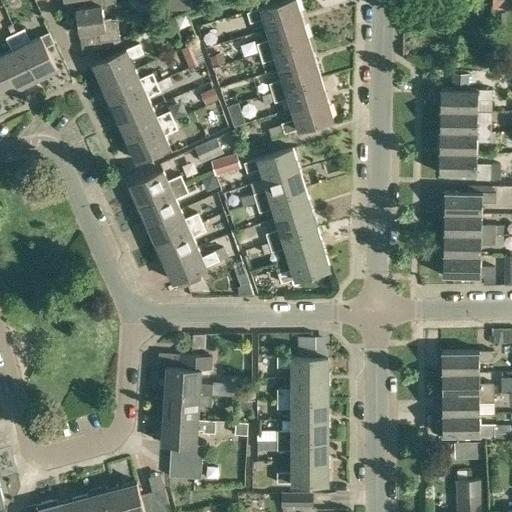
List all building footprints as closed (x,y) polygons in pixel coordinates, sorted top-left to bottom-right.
[(193,0),(167,0),(168,10),(194,8),(193,0)] [(266,28),(302,17),(296,0),(283,0),(246,12),(249,21),(263,17),(266,28)] [(103,4),(84,6),(75,8),(79,33),(97,30),(99,42),(101,41),(103,48),(121,40),(120,38),(119,38),(116,17),(104,19),(102,5),(104,5),(103,4)] [(149,10),(137,15),(142,27),(154,23),(149,10)] [(162,21),(168,34),(180,29),(175,16),(172,17),(162,21)] [(308,37),(302,17),(266,28),(270,38),(256,42),(259,52),(308,37)] [(155,39),(168,34),(162,21),(155,24),(156,24),(150,26),(155,39)] [(15,32),(37,78),(56,69),(46,47),(55,43),(49,31),(30,40),(24,28),(15,32)] [(18,87),(37,78),(15,32),(6,36),(11,49),(2,53),(18,87)] [(314,57),(308,37),(259,52),(262,61),(275,57),(279,68),(314,57)] [(134,68),(130,58),(143,52),(139,42),(92,63),(100,83),(134,68)] [(202,52),(186,58),(189,67),(205,61),(202,52)] [(0,95),(18,87),(2,53),(0,54),(0,95)] [(282,78),(269,82),(272,92),(320,76),(314,57),(279,68),(282,78)] [(109,102),(155,81),(151,72),(139,78),(134,68),(100,83),(109,102)] [(288,97),(291,107),(327,96),(320,76),(272,92),(274,101),(288,97)] [(118,121),(151,106),(147,97),(160,91),(155,81),(109,102),(118,121)] [(492,99),(492,89),(477,88),(477,89),(440,89),(439,109),(477,109),(477,98),(492,99)] [(281,122),(285,132),(333,117),(327,96),(291,107),(294,118),(281,122)] [(173,120),(172,119),(169,110),(156,116),(151,106),(118,121),(126,140),(173,120)] [(489,109),(477,109),(439,109),(439,131),(491,131),(492,121),(491,121),(491,109),(489,109)] [(173,120),(126,140),(135,160),(169,145),(164,134),(177,129),(173,120)] [(491,140),(491,131),(439,131),(439,151),(476,152),(476,151),(476,140),(491,140)] [(201,162),(220,154),(223,153),(216,137),(194,146),(201,162)] [(264,178),(300,167),(294,146),(244,161),(248,172),(261,168),(264,178)] [(215,175),(241,167),(237,151),(210,159),(215,175)] [(491,152),(476,151),(476,152),(439,151),(438,172),(477,173),(476,178),(490,178),(491,152)] [(300,167),(264,178),(265,181),(252,185),(254,192),(257,202),(306,187),(300,167)] [(139,204),(184,183),(180,174),(169,179),(164,169),(130,184),(139,204)] [(147,223),(181,207),(177,198),(189,192),(184,183),(139,204),(147,223)] [(445,212),(482,213),(482,201),(496,202),(496,191),(475,191),(475,184),(465,184),(465,191),(445,191),(445,212)] [(276,218),(312,207),(306,187),(257,202),(260,211),(273,207),(276,218)] [(156,242),(202,221),(209,218),(205,209),(198,211),(186,217),(181,207),(147,223),(156,242)] [(269,242),(318,227),(312,207),(276,218),(279,229),(266,233),(269,242)] [(482,223),(482,213),(445,212),(444,233),(504,234),(504,224),(482,223)] [(164,261),(198,246),(194,235),(206,230),(202,221),(156,242),(164,261)] [(288,258),(324,247),(318,227),(269,242),(272,251),(285,247),(288,258)] [(253,240),(249,228),(239,231),(238,230),(236,231),(240,244),(253,240)] [(504,243),(504,234),(444,233),(444,254),(481,255),(482,243),(504,243)] [(198,246),(164,261),(173,280),(177,278),(181,288),(190,284),(185,274),(219,259),(228,256),(224,246),(215,250),(203,256),(198,246)] [(324,247),(288,258),(291,268),(278,272),(281,282),(294,278),(331,267),(324,247)] [(481,265),(481,255),(444,254),(444,274),(483,275),(483,284),(495,283),(495,266),(481,265)] [(239,295),(253,293),(250,281),(246,272),(237,275),(240,285),(237,286),(239,295)] [(511,328),(502,329),(503,345),(511,344),(511,328)] [(205,345),(206,332),(193,332),(193,344),(205,345)] [(479,371),(479,359),(493,359),(493,350),(442,350),(442,372),(479,371)] [(201,393),(212,394),(213,382),(202,381),(203,366),(213,366),(214,355),(182,353),(182,365),(168,364),(166,391),(201,393)] [(294,376),(330,376),(330,355),(279,355),(279,366),(294,366),(294,376)] [(442,392),(493,392),(493,382),(479,382),(479,371),(442,372),(442,392)] [(330,397),(330,376),(294,376),(294,388),(279,388),(279,397),(330,397)] [(212,405),(212,394),(201,393),(166,391),(164,416),(200,418),(200,404),(212,405)] [(442,413),(479,413),(479,402),(493,402),(493,392),(442,392),(442,413)] [(252,409),(252,396),(239,395),(239,408),(252,409)] [(330,418),(330,397),(279,397),(279,408),(294,408),(294,418),(330,418)] [(479,413),(442,413),(442,420),(437,420),(437,432),(442,432),(442,435),(494,435),(494,423),(479,423),(479,413)] [(216,419),(200,418),(164,416),(163,442),(172,442),(172,459),(203,461),(204,444),(198,444),(199,428),(204,429),(203,431),(215,432),(216,419)] [(330,439),(330,418),(294,418),(294,429),(279,429),(279,439),(330,439)] [(248,434),(248,421),(235,420),(235,433),(248,434)] [(511,437),(511,424),(495,424),(495,437),(511,437)] [(330,460),(330,439),(279,439),(279,449),(293,449),(293,460),(330,460)] [(469,442),(469,458),(484,458),(484,441),(469,442)] [(202,477),(203,461),(172,459),(171,475),(202,477)] [(330,482),(330,460),(293,460),(293,471),(279,471),(279,482),(283,482),(283,491),(311,491),(311,482),(330,482)] [(458,479),(472,478),(471,469),(457,470),(458,479)] [(483,511),(482,477),(456,479),(457,511),(483,511)] [(137,480),(112,487),(118,511),(171,511),(165,487),(153,490),(141,493),(137,480)] [(118,511),(112,487),(102,490),(101,486),(89,489),(90,493),(87,494),(91,511),(118,511)] [(313,491),(311,491),(283,491),(282,491),(282,504),(313,505),(313,491)] [(91,511),(87,494),(62,500),(65,511),(91,511)] [(65,511),(62,500),(54,503),(53,499),(41,502),(42,506),(37,507),(37,511),(65,511)]
